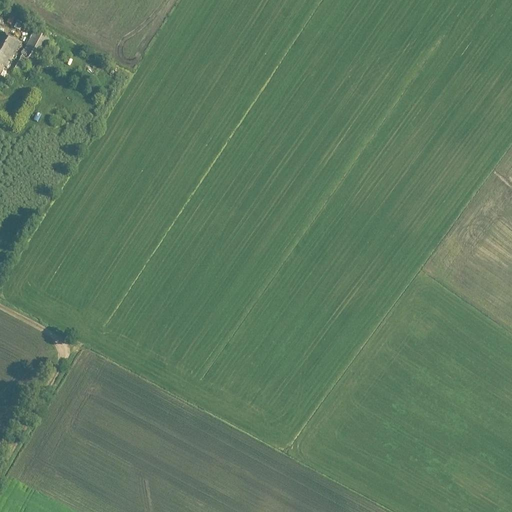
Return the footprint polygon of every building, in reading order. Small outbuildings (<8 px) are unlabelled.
[(13,23),(18,17),(12,13),(7,19),(13,23)] [(14,28),(20,31),(24,22),(18,19),(14,28)] [(38,42),(44,44),(47,34),(40,32),(38,42)] [(0,73),(2,69),(5,70),(18,44),(0,34),(0,73)] [(7,68),(0,74),(5,78),(11,72),(7,68)]
